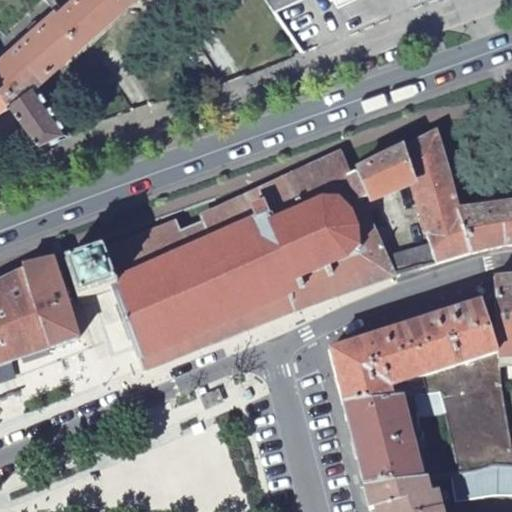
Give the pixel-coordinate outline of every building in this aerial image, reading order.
[(71,0),(55,13),(53,11),(0,53),(0,94),(8,105),(37,147),(69,132),(33,83),(130,0),(71,0)] [(264,0),(272,12),(296,0),(333,0),(335,3),(340,0),(264,0)] [(333,0),(296,0),(272,12),(284,28),(335,3),(333,0)] [(436,132),(347,176),(356,195),(365,192),(368,197),(410,179),(446,261),(475,252),(506,244),(511,243),(511,207),(461,213),(437,134),(436,132)] [(104,254),(102,249),(65,262),(78,300),(110,288),(142,371),(305,305),(317,301),(395,277),(356,195),(347,176),(338,157),(199,221),(201,225),(187,231),(181,234),(176,224),(104,254)] [(23,271),(48,350),(77,340),(66,305),(57,277),(52,261),(21,268),(22,270),(23,271)] [(0,366),(48,350),(23,271),(0,281),(0,366)] [(511,275),(494,277),(499,348),(499,358),(511,357),(511,275)] [(483,302),(329,350),(338,381),(344,405),(435,395),(443,415),(463,473),(489,470),(511,468),(511,447),(501,383),(499,358),(499,348),(483,302)] [(435,395),(344,405),(365,488),(431,478),(415,418),(443,415),(435,395)] [(511,468),(489,470),(463,473),(453,475),(457,501),(499,496),(511,495),(511,468)] [(431,478),(365,488),(370,511),(372,511),(376,511),(443,511),(435,477),(431,478)]
